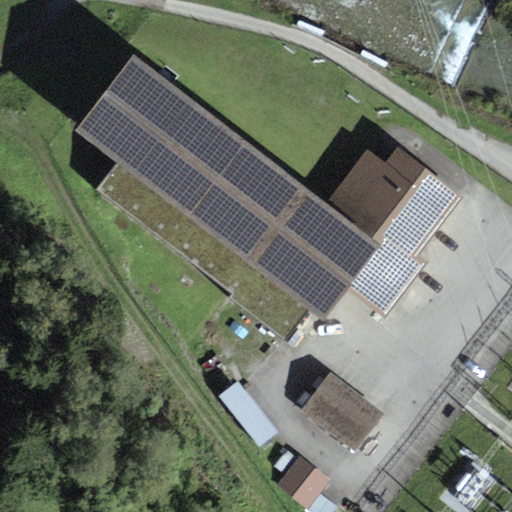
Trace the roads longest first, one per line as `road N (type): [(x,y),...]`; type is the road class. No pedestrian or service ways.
road 1 (track): [(0,150),(63,203),(277,511)]
road 2 (track): [(140,0),(304,38),(511,157)]
